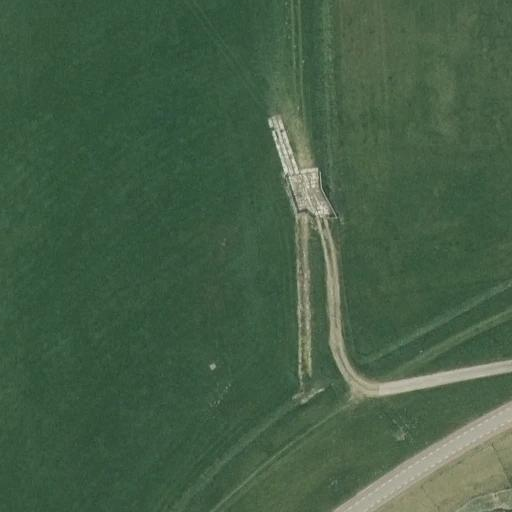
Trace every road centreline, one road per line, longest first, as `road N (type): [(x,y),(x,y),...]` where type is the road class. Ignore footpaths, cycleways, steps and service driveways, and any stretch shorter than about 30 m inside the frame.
road 1 (track): [(511,365),(379,390),(352,380),(340,359),(319,218)]
road 2 (unclassified): [(351,511),(511,417)]
